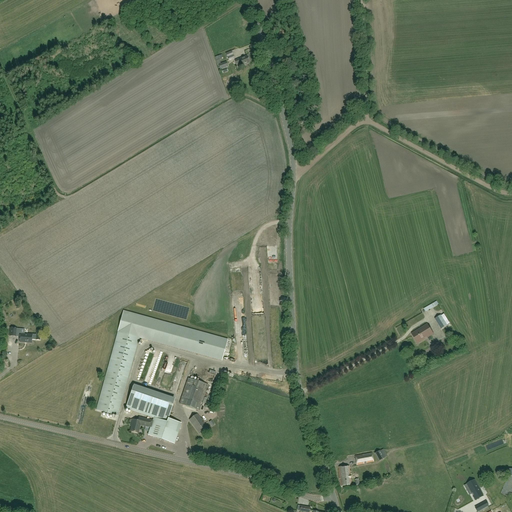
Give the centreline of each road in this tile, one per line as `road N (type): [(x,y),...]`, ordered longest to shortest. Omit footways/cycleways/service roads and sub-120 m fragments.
road 1 (tertiary): [(332,495),(292,361),(292,151),(245,0)]
road 2 (unclassified): [(332,495),(315,499),(263,479),(0,416)]
road 3 (track): [(511,193),(359,120)]
road 4 (track): [(359,120),(367,102),(362,0)]
